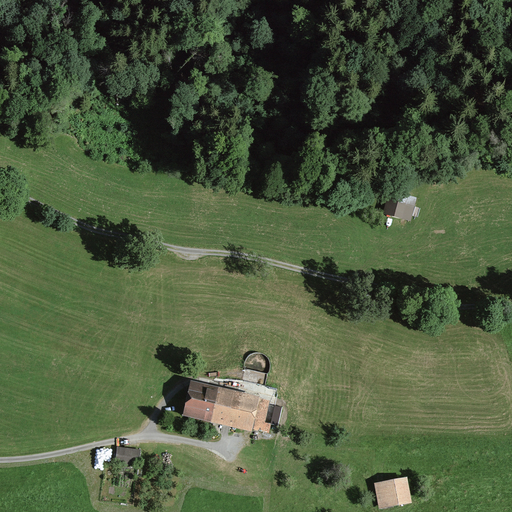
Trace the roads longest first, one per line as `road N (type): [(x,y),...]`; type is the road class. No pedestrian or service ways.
road 1 (track): [(0,187),(89,229),(174,250),(242,254),(440,308),(511,304)]
road 2 (unclassified): [(0,458),(146,434),(224,446)]
